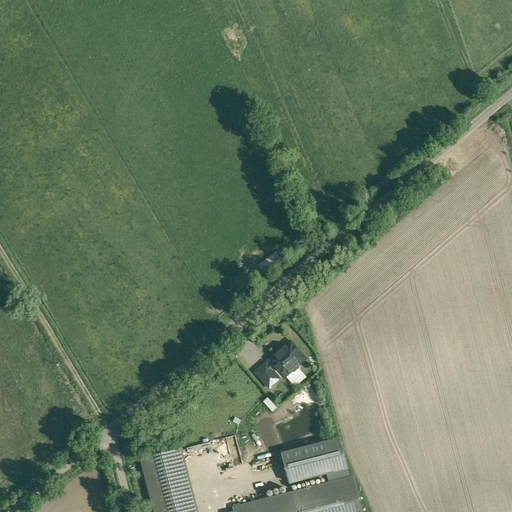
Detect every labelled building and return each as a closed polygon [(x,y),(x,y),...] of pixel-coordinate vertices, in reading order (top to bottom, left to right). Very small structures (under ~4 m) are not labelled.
[(262,274),(279,260),(272,252),(256,266),(262,274)] [(308,360),(291,341),(266,362),(275,372),(278,370),(286,379),(308,360)] [(275,372),(266,362),(254,372),(270,391),(282,381),(275,372)] [(266,397),(260,403),(270,413),(276,408),(266,397)] [(285,484),(343,469),(335,439),(277,454),(285,484)] [(193,511),(176,449),(154,455),(136,459),(149,511),(193,511)] [(359,511),(350,476),(220,509),(221,511),(359,511)]
